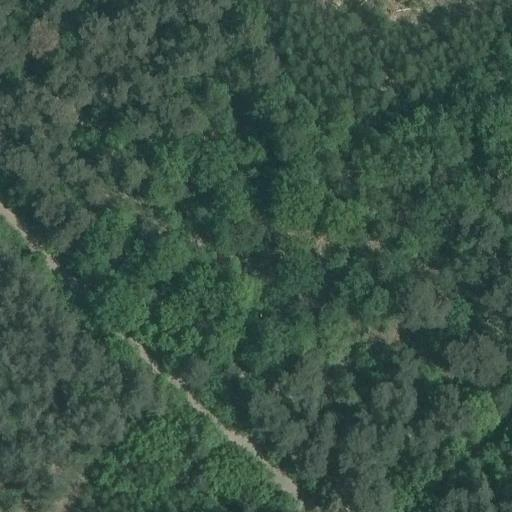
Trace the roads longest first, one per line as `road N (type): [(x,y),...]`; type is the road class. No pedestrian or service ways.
road 1 (track): [(312,511),(0,214)]
road 2 (track): [(416,511),(511,425)]
